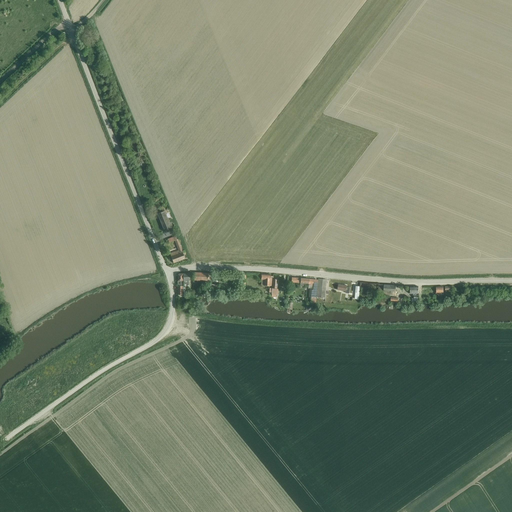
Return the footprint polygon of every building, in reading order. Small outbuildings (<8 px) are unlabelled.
[(165,231),(173,228),(171,223),(170,223),(165,211),(157,214),(165,231)] [(169,243),(175,241),(179,251),(170,254),(173,263),(185,259),(182,252),(178,239),(177,239),(176,236),(168,239),(169,243)] [(209,281),(209,273),(194,273),(194,280),(209,281)] [(177,281),(178,297),(181,297),(181,296),(185,296),(185,288),(185,286),(183,286),(183,274),(179,274),(178,276),(178,281),(177,281)] [(264,280),(264,286),(270,286),(270,275),(261,274),(261,280),(264,280)] [(316,298),(317,281),(309,280),(309,279),(291,277),(291,282),(308,284),(308,288),(312,288),(311,297),(316,298)] [(325,298),(326,280),(318,279),(317,297),(325,298)] [(217,293),(217,285),(207,285),(207,289),(211,289),(211,293),(217,293)] [(349,294),(350,288),(346,287),(347,286),(338,285),(338,290),(346,291),(345,293),(349,294)] [(383,292),(383,295),(395,296),(396,286),(384,285),(379,285),(378,292),(383,292)] [(412,299),(412,301),(417,301),(417,299),(418,299),(418,295),(416,295),(416,293),(418,293),(418,287),(410,287),(410,293),(413,293),(413,295),(414,295),(414,299),(412,299)]
